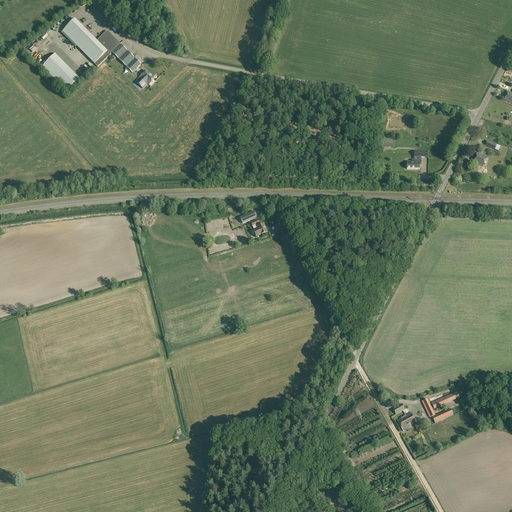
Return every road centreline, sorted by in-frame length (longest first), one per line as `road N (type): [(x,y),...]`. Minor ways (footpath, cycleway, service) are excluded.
road 1 (tertiary): [(277,511),(479,114)]
road 2 (unclassified): [(479,114),(146,50),(94,0)]
road 3 (track): [(438,511),(354,359)]
road 4 (track): [(354,359),(275,212)]
